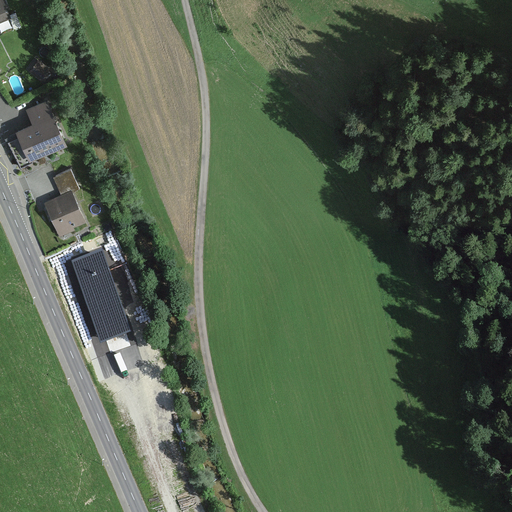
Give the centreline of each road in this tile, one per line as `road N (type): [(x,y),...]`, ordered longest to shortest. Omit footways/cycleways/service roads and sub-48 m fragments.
road 1 (track): [(185,0),(206,101),(204,342),(229,443),(263,511)]
road 2 (tertiary): [(139,511),(0,187)]
